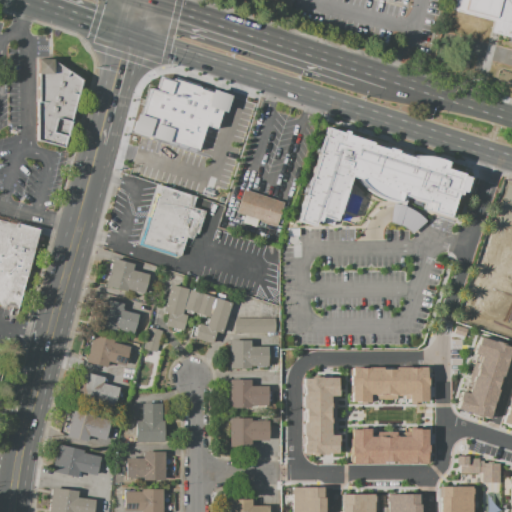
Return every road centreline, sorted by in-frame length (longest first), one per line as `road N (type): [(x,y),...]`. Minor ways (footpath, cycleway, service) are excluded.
road 1 (residential): [(428,472),(442,460),(442,329),(498,158)]
road 2 (primary): [(216,66),(511,161)]
road 3 (primary): [(511,119),(244,33)]
road 4 (tertiary): [(100,145),(48,344)]
road 5 (residential): [(428,472),(282,471)]
road 6 (residential): [(442,358),(299,358)]
road 7 (residential): [(195,377),(197,511)]
